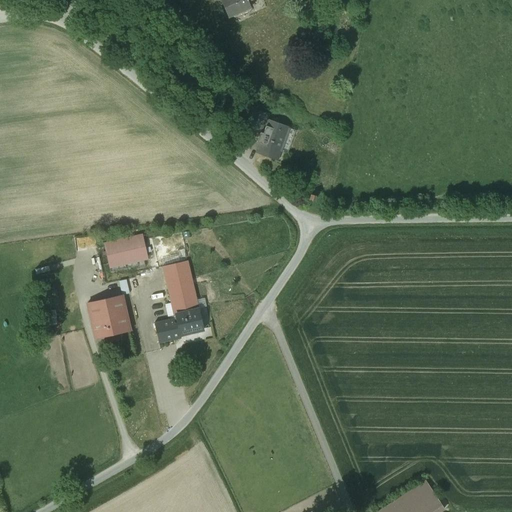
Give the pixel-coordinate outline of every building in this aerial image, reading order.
[(221,0),(229,17),(250,8),(251,8),(248,1),(251,0),(221,0)] [(261,132),(267,114),(253,109),(247,126),(261,132)] [(286,127),(268,120),(268,121),(269,121),(265,132),(263,139),(261,144),(260,144),(260,145),(280,152),(279,151),(285,137),(283,136),(286,127)] [(143,234),(104,243),(109,269),(148,260),(143,234)] [(36,241),(39,255),(55,252),(53,238),(36,241)] [(188,261),(163,267),(171,302),(174,316),(176,316),(175,315),(199,310),(188,261)] [(120,280),(123,294),(130,292),(128,279),(120,280)] [(122,295),(88,303),(96,339),(131,331),(122,295)] [(57,309),(48,310),(49,324),(58,324),(57,309)] [(199,310),(175,315),(176,316),(176,318),(180,335),(189,333),(195,331),(195,329),(202,327),(203,330),(204,330),(199,310)] [(176,318),(154,323),(159,344),(181,339),(180,335),(176,318)] [(382,511),(442,511),(444,511),(427,484),(382,511)]
